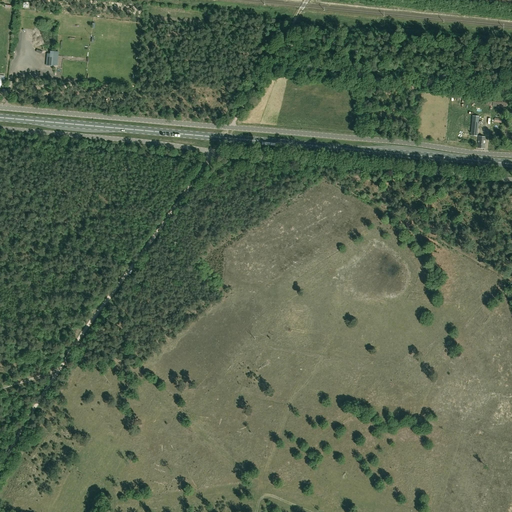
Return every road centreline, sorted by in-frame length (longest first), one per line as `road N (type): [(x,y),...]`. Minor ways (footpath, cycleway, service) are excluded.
road 1 (unclassified): [(511,154),(0,107)]
road 2 (primary): [(511,164),(0,117)]
road 3 (track): [(0,468),(58,369),(214,151)]
road 4 (unclassified): [(214,151),(511,179)]
road 5 (unclassified): [(214,151),(0,128)]
road 6 (track): [(511,279),(391,214)]
road 7 (track): [(229,128),(296,17)]
